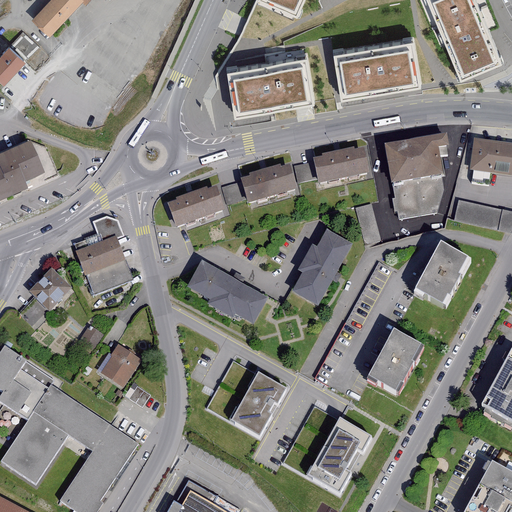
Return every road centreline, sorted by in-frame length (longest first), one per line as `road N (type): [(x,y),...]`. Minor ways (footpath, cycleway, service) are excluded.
road 1 (residential): [(128,511),(162,451),(173,410),(141,180)]
road 2 (secondary): [(511,115),(427,113),(178,155)]
road 3 (residential): [(377,511),(511,266)]
road 4 (secondary): [(128,169),(62,221),(9,243)]
road 5 (secondary): [(212,0),(159,129)]
